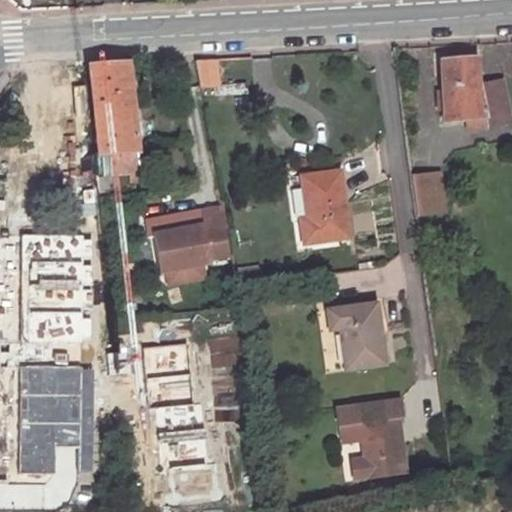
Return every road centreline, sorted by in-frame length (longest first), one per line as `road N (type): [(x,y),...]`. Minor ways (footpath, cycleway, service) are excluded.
road 1 (residential): [(0,44),(511,12)]
road 2 (unknown): [(434,511),(380,20)]
